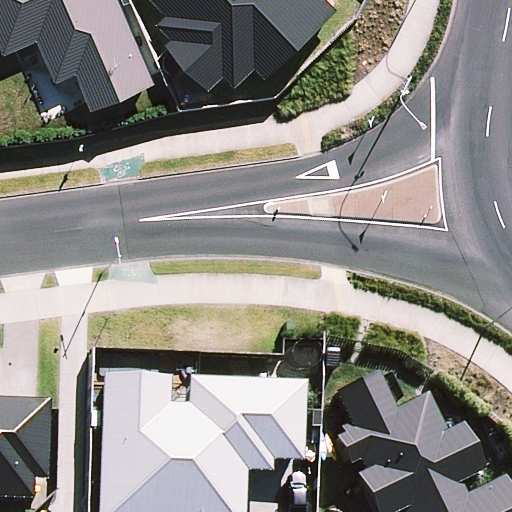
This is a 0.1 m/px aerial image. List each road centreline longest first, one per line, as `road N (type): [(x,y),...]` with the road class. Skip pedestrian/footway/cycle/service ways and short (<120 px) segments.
road 1 (residential): [(511,268),(156,218)]
road 2 (residential): [(156,218),(314,173),(490,98)]
road 3 (residential): [(156,218),(0,238)]
road 4 (secondary): [(511,239),(496,213),(490,98)]
